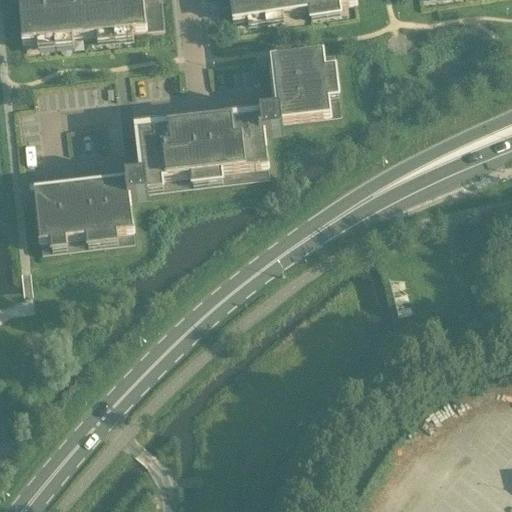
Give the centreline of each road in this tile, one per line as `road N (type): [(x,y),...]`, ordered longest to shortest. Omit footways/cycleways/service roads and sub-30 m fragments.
road 1 (primary): [(25,511),(103,418),(253,278),(382,190),(505,135)]
road 2 (residential): [(62,511),(141,419),(290,291),(381,238),(511,208)]
road 3 (residential): [(314,511),(325,475),(372,411),(435,371),(511,359)]
road 4 (residential): [(187,0),(199,112),(116,121)]
road 5 (residential): [(116,121),(54,126),(58,170),(120,164)]
